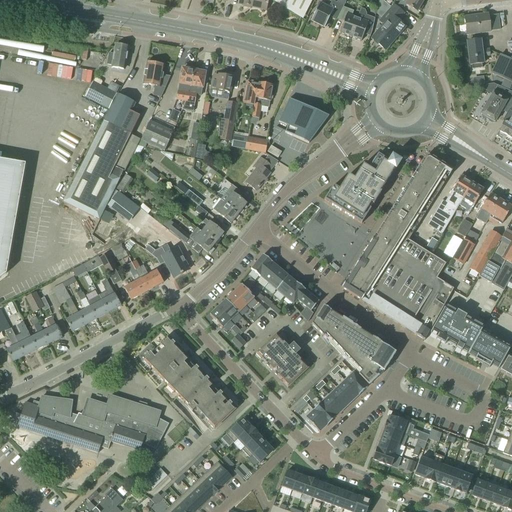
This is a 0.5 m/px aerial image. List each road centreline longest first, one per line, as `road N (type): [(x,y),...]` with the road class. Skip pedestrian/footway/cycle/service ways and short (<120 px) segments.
road 1 (primary): [(372,91),(219,37),(15,0)]
road 2 (residential): [(253,228),(346,308),(408,347),(388,389),(316,455)]
road 3 (unclassified): [(0,399),(178,308)]
road 4 (residential): [(272,411),(321,362),(282,321),(250,350)]
road 5 (unclassified): [(253,228),(281,195),(375,121)]
road 6 (unclassified): [(178,308),(272,411)]
